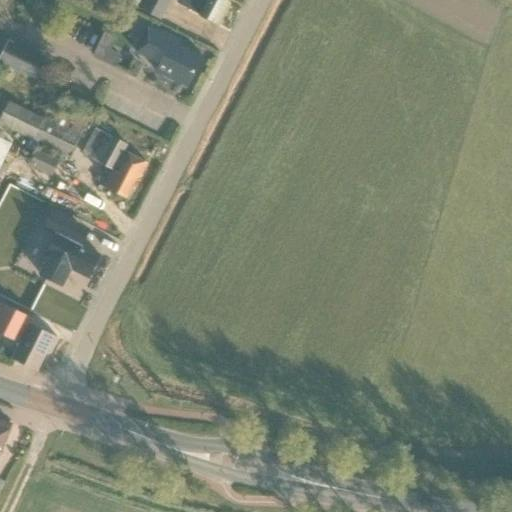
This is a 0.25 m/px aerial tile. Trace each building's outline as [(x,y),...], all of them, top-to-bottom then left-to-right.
[(145,0),(141,8),(161,19),(171,0),(145,0)] [(178,0),(178,1),(194,9),(194,10),(220,24),(231,2),(227,1),(227,0),(178,0)] [(180,39),(150,24),(137,51),(160,63),(157,71),(187,87),(203,55),(179,43),(180,39)] [(111,50),(116,39),(104,33),(93,56),(115,67),(121,55),(111,50)] [(0,57),(0,62),(41,83),(52,60),(9,39),(0,57)] [(9,99),(0,118),(0,122),(70,157),(87,121),(51,102),(44,116),(9,99)] [(138,177),(140,177),(148,162),(124,150),(128,144),(96,127),(83,153),(113,169),(104,186),(127,198),(138,177)] [(59,160),(38,149),(31,164),(52,174),(59,160)] [(0,174),(0,206),(11,179),(0,174)] [(79,224),(53,210),(44,227),(57,234),(46,255),(49,256),(40,274),(62,285),(71,268),(89,277),(100,254),(80,244),(81,241),(73,237),(79,224)] [(0,331),(20,342),(12,358),(37,370),(47,350),(50,352),(58,337),(31,323),(33,318),(1,301),(0,302),(0,331)] [(0,490),(5,480),(0,478),(0,452),(12,423),(6,421),(6,422),(0,419),(0,490)]
